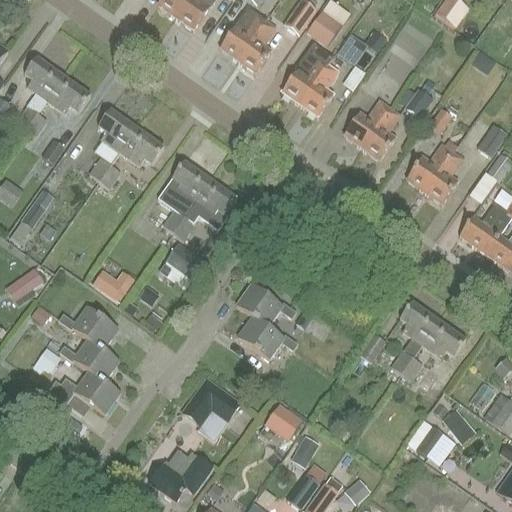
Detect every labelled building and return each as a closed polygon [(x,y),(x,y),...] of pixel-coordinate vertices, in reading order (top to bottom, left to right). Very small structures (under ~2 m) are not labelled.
[(179,22),(193,0),(167,0),(161,9),(179,22)] [(193,0),(179,22),(197,34),(216,7),(217,7),(222,0),(193,0)] [(266,0),(245,0),(259,10),(266,0)] [(379,14),(393,23),(402,8),(388,0),(379,14)] [(470,13),(451,0),(447,0),(435,17),(456,33),(470,13)] [(283,29),(298,40),(316,15),(300,4),(283,29)] [(241,65),(270,24),(252,12),(246,19),(246,18),(238,30),(239,30),(223,53),(241,65)] [(343,29),(323,15),(307,39),(327,53),(343,29)] [(270,24),(241,65),(259,78),(275,55),(267,50),(279,32),(269,25),(270,24)] [(303,109),(331,69),(337,61),(316,47),(299,72),(301,73),(285,96),(303,109)] [(0,85),(0,69),(10,55),(0,48),(0,95),(5,88),(0,85)] [(36,62),(24,80),(31,85),(27,91),(35,97),(26,110),(27,111),(37,118),(46,105),(63,81),(36,62)] [(331,69),(303,109),(321,122),(337,99),(330,94),(342,76),(331,69)] [(63,81),(46,105),(66,119),(70,112),(78,118),(90,100),(63,81)] [(421,94),(408,113),(422,123),(436,104),(421,94)] [(0,127),(11,111),(0,103),(0,127)] [(366,153),(393,113),(383,105),(371,123),(364,118),(348,140),(366,153)] [(27,111),(16,128),(25,135),(37,118),(27,111)] [(393,113),(366,153),(383,165),(399,143),(391,137),(404,120),(393,113)] [(429,133),(440,141),(454,121),(443,113),(429,133)] [(123,157),(140,132),(113,114),(101,131),(108,136),(104,143),(112,149),(91,179),(102,187),(113,171),(113,170),(123,157)] [(37,118),(25,135),(36,142),(48,126),(37,118)] [(508,140),(494,129),(478,152),(492,162),(508,140)] [(140,132),(123,157),(142,170),(147,163),(155,169),(167,151),(140,132)] [(63,136),(45,162),(55,169),(73,143),(63,136)] [(428,196),(456,156),(446,149),(434,166),(426,161),(410,184),(428,196)] [(456,156),(428,196),(445,208),(461,186),(454,181),(467,163),(456,156)] [(511,175),(511,166),(505,161),(491,180),(503,189),(511,175)] [(163,231),(174,239),(214,184),(187,165),(185,164),(158,204),(174,215),(163,231)] [(113,171),(102,187),(112,194),(123,178),(113,171)] [(9,183),(0,194),(0,199),(15,210),(26,196),(9,183)] [(214,184),(174,239),(184,246),(195,230),(193,229),(199,222),(218,235),(228,221),(226,220),(239,202),(214,184)] [(36,204),(14,236),(25,243),(47,212),(36,204)] [(511,219),(508,217),(509,217),(498,209),(485,226),(476,220),(462,240),(488,259),(503,239),(511,225),(511,219)] [(503,239),(488,259),(511,275),(511,243),(511,245),(503,239)] [(196,286),(209,267),(182,248),(169,267),(196,286)] [(19,306),(48,284),(36,268),(7,290),(19,306)] [(119,306),(135,284),(123,276),(116,285),(103,275),(94,288),(119,306)] [(271,331),(272,330),(282,315),(294,323),(299,316),(286,307),(285,309),(254,288),(239,310),(254,321),(255,320),(271,331)] [(425,348),(443,324),(415,305),(403,322),(411,328),(406,335),(415,341),(394,371),(404,378),(416,362),(425,348)] [(106,356),(106,355),(121,335),(90,312),(78,329),(66,320),(61,327),(74,336),(75,334),(91,345),(106,356)] [(272,330),(271,331),(255,320),(254,321),(240,341),(272,364),(284,347),(296,355),(301,348),(288,339),(287,341),(272,330)] [(443,324),(425,348),(445,361),(449,355),(457,360),(469,343),(443,324)] [(373,367),(388,345),(377,337),(362,359),(373,367)] [(106,355),(106,356),(91,345),(79,361),(67,352),(62,359),(75,368),(76,366),(91,377),(91,376),(107,388),(108,387),(123,367),(106,355)] [(426,369),(416,362),(404,378),(414,385),(426,369)] [(123,399),(108,387),(107,388),(91,376),(91,377),(79,392),(68,383),(62,390),(55,385),(48,396),(68,410),(77,397),(108,420),(123,399)] [(213,416),(230,428),(243,408),(207,383),(182,418),(201,432),(213,416)] [(511,403),(503,397),(487,421),(511,437),(511,403)] [(305,424),(281,408),(267,428),(290,445),(305,424)] [(455,414),(442,424),(460,449),(474,438),(455,414)] [(430,462),(446,440),(426,424),(409,447),(430,462)] [(293,452),(312,463),(321,448),(301,437),(293,452)] [(499,479),(491,490),(501,497),(511,504),(511,449),(508,446),(499,458),(501,460),(491,474),(499,479)] [(170,462),(151,488),(178,507),(187,494),(195,500),(214,474),(191,458),(188,462),(178,455),(172,463),(170,462)] [(301,511),(306,511),(322,490),(308,479),(290,504),(301,511)] [(361,482),(347,493),(358,506),(372,495),(361,482)] [(330,511),(341,497),(328,488),(310,511),(330,511)]
